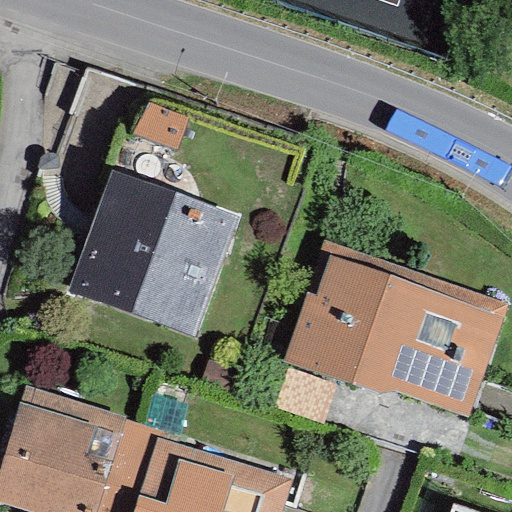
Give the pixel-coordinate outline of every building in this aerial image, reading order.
[(145,126),(183,140),(196,106),(159,92),(145,126)] [(183,326),(221,222),(122,185),(83,289),(183,326)] [(478,319),(341,270),(327,309),(317,306),(297,362),(370,388),(397,384),(448,402),(478,319)] [(272,511),(280,487),(158,446),(161,438),(34,397),(29,417),(87,436),(79,460),(107,470),(92,511),(142,511),(144,507),(161,511),(171,511),(184,474),(225,487),(216,511),(272,511)] [(41,511),(92,511),(107,470),(79,460),(87,436),(29,417),(4,500),(41,511)] [(216,511),(225,487),(184,474),(171,511),(161,511),(144,507),(142,511),(216,511)]
